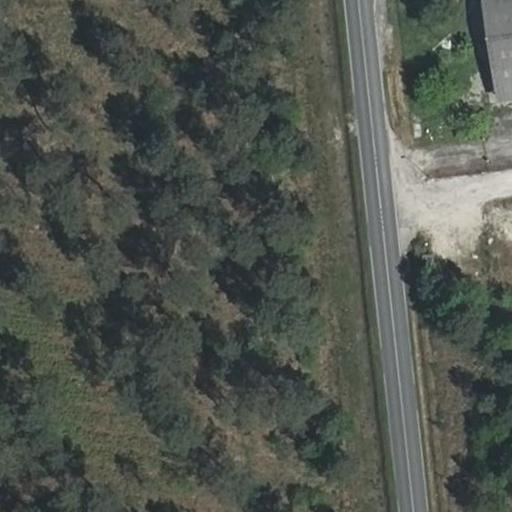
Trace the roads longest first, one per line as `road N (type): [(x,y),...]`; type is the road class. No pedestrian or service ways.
road 1 (secondary): [(358,0),(413,511)]
road 2 (unknown): [(374,151),(511,133)]
